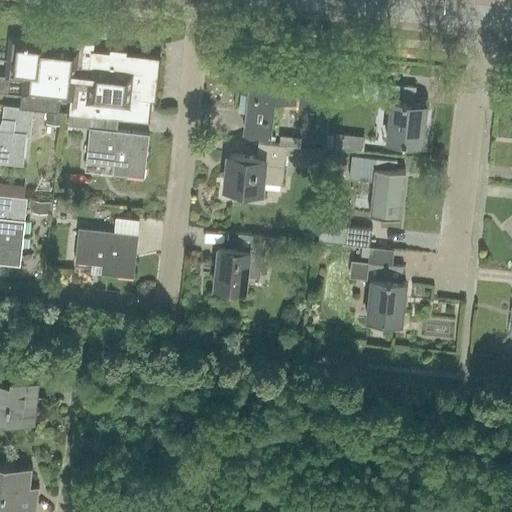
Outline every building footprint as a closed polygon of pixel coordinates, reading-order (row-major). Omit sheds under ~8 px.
[(155,99),(160,56),(126,53),(127,48),(111,46),(111,51),(94,49),(94,46),(91,42),(78,40),(77,47),(45,44),(46,40),(29,38),(29,42),(12,41),(9,75),(25,77),(23,93),(21,106),(33,107),(33,108),(59,111),(60,97),(71,98),(70,112),(92,114),(118,117),(118,116),(120,117),(121,103),(148,106),(149,98),(155,99)] [(296,99),(299,73),(253,68),(245,131),(272,134),(276,97),(296,99)] [(321,75),(303,73),(300,105),(318,107),(321,75)] [(422,143),(426,103),(414,102),(416,86),(381,82),(379,99),(392,100),(388,139),(422,143)] [(4,104),(2,128),(0,127),(0,160),(24,163),(27,134),(31,134),(33,108),(33,107),(21,106),(4,104)] [(48,111),(47,119),(60,120),(60,112),(48,111)] [(114,164),(113,172),(145,176),(150,133),(116,128),(118,117),(92,114),(70,112),(68,125),(90,127),(86,161),(114,164)] [(350,147),(351,133),(337,132),(335,145),(350,147)] [(283,183),(285,160),(286,160),(288,145),(259,141),(257,157),(229,154),(225,187),(262,191),(263,181),(283,183)] [(401,216),(406,169),(375,166),(370,213),(401,216)] [(26,186),(0,183),(0,186),(0,193),(25,196),(26,186)] [(0,261),(21,264),(28,196),(25,196),(0,193),(0,261)] [(74,211),(75,201),(59,199),(58,209),(74,211)] [(36,200),(35,210),(51,212),(52,202),(36,200)] [(134,276),(139,232),(79,225),(76,260),(103,263),(102,272),(134,276)] [(371,245),(372,227),(345,225),(344,242),(371,245)] [(264,264),(266,244),(264,244),(265,235),(240,232),(238,248),(219,246),(215,285),(246,289),(248,274),(261,276),(262,264),(264,264)] [(405,265),(369,261),(352,259),(350,276),(372,279),(368,318),(402,322),(406,281),(403,281),(405,265)] [(83,366),(71,365),(70,381),(82,382),(83,366)] [(35,424),(40,379),(11,376),(11,381),(0,380),(0,418),(6,419),(6,420),(35,424)] [(33,466),(0,462),(0,509),(26,511),(37,511),(40,486),(31,485),(33,466)]
